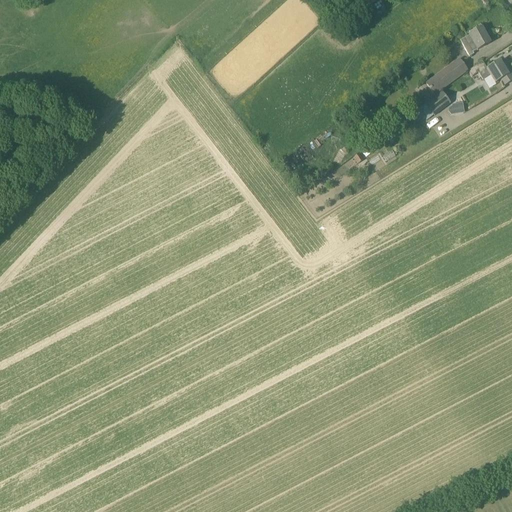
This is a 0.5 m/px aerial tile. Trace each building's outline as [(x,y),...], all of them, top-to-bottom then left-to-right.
[(469,57),(473,55),(472,52),(489,43),(481,29),(460,41),(469,57)] [(434,97),(468,72),(459,59),(425,84),(434,97)] [(487,69),(482,62),(468,72),(472,77),(478,73),(483,81),(490,76),(494,83),(500,80),(504,86),(511,81),(511,76),(506,67),(504,68),(500,62),(487,69)] [(434,116),(451,104),(442,92),(425,104),(425,105),(433,116),(434,116)] [(463,103),(452,105),(452,107),(449,109),(448,112),(451,116),(464,114),(463,103)] [(313,151),(340,129),(335,123),(308,145),(313,151)]
